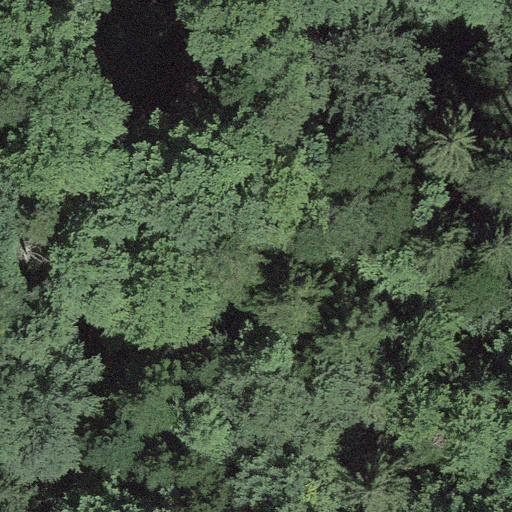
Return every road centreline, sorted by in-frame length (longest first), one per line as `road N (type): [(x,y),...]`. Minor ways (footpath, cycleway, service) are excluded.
road 1 (track): [(153,107),(58,248),(49,344),(68,511)]
road 2 (track): [(153,107),(192,66),(198,0)]
